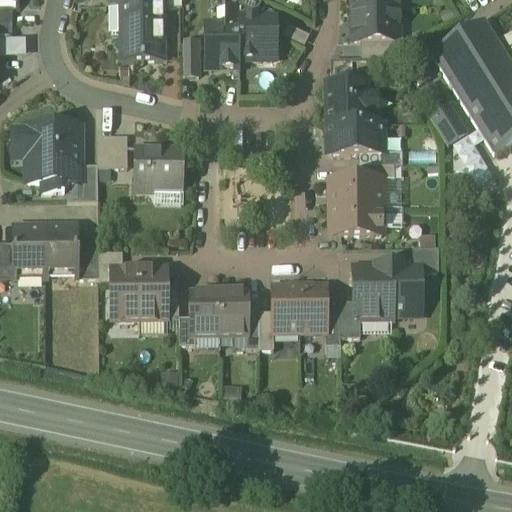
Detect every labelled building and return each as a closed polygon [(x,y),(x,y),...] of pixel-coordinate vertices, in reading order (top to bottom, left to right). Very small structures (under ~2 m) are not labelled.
[(16,14),(15,0),(0,0),(0,13),(11,14),(16,14)] [(160,0),(121,0),(122,67),(162,67),(160,0)] [(181,0),(166,0),(167,14),(182,13),(181,0)] [(262,5),(251,0),(236,0),(237,13),(238,66),(262,66),(262,59),(265,56),(276,56),(276,25),(262,25),(255,19),(262,5)] [(351,0),(351,14),(399,14),(399,0),(351,0)] [(0,29),(12,29),(11,14),(0,13),(0,29)] [(237,13),(217,13),(217,30),(211,31),(205,37),(206,70),(210,74),(238,74),(238,66),(237,13)] [(399,14),(351,14),(351,48),(360,48),(392,48),(398,48),(398,34),(400,34),(399,14)] [(0,45),(12,46),(12,29),(0,29),(0,45)] [(484,29),(431,62),(494,161),(511,149),(511,73),(503,60),(484,29)] [(199,47),(183,47),(183,83),(199,83),(199,47)] [(392,48),(360,48),(360,66),(383,65),(392,60),(392,48)] [(367,101),(366,89),(331,90),(326,94),(327,132),(367,131),(367,120),(376,120),(376,101),(367,101)] [(447,151),(470,138),(450,106),(428,119),(447,151)] [(367,131),(327,132),(327,158),(331,162),(342,161),(358,161),(383,161),(383,159),(383,131),(367,131)] [(77,132),(28,133),(28,137),(13,136),(13,160),(36,160),(36,187),(27,187),(27,190),(43,190),(43,199),(64,199),(64,189),(78,189),(77,172),(78,172),(77,132)] [(133,202),(182,201),(181,156),(133,156),(133,202)] [(402,173),(402,159),(383,159),(383,161),(358,161),(358,173),(394,173),(402,173)] [(394,173),(358,173),(358,186),(381,185),(381,186),(394,186),(394,174),(394,173)] [(358,186),(330,186),(330,215),(381,215),(381,186),(381,185),(358,186)] [(381,215),(330,215),(330,234),(338,234),(338,243),(382,243),(382,215),(381,215)] [(77,251),(77,234),(45,235),(45,283),(78,282),(78,287),(99,287),(98,260),(98,251),(77,251)] [(45,235),(12,235),(12,252),(0,251),(0,287),(15,288),(15,283),(45,283),(45,235)] [(438,256),(412,256),(413,274),(421,273),(421,280),(439,280),(438,256)] [(122,260),(98,260),(99,287),(111,289),(111,276),(123,276),(122,260)] [(390,271),(375,271),(375,274),(353,274),(353,309),(353,326),(360,326),(391,326),(391,322),(390,271)] [(413,274),(407,274),(406,271),(390,271),(391,322),(421,321),(421,280),(421,273),(413,274)] [(139,327),(139,275),(123,276),(111,276),(111,289),(111,327),(139,327)] [(167,275),(139,275),(139,327),(167,327),(167,295),(167,275)] [(299,293),(272,294),(272,337),(274,337),(282,337),(287,341),(299,341),(299,293)] [(326,293),(299,293),(299,341),(313,340),(317,336),(325,336),(327,336),(326,316),(326,293)] [(179,324),(179,295),(167,295),(167,327),(179,327),(179,326),(179,325),(179,324)] [(209,295),(205,299),(191,299),(191,324),(191,343),(195,343),(219,342),(219,295),(209,295)] [(247,328),(247,298),(233,298),(229,295),(219,295),(219,342),(246,342),(247,342),(247,328)] [(353,326),(353,309),(339,309),(339,316),(339,345),(340,345),(360,345),(360,326),(353,326)] [(339,345),(339,316),(326,316),(327,336),(325,336),(326,352),(340,352),(340,345),(339,345)] [(191,324),(179,324),(179,325),(179,326),(179,327),(179,353),(196,352),(195,343),(191,343),(191,324)] [(259,328),(247,328),(247,342),(246,342),(246,356),(259,356),(259,337),(259,328)] [(272,337),(259,337),(259,356),(259,357),(274,357),(274,337),(272,337)]
